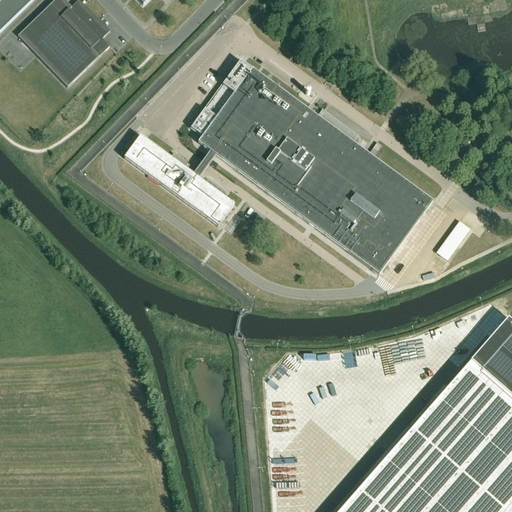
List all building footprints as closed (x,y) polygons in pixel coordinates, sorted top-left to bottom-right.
[(0,0),(0,33),(34,0),(0,0)] [(67,89),(109,48),(102,40),(109,33),(79,1),(71,9),(62,0),(56,0),(18,38),(67,89)] [(195,124),(191,130),(203,138),(198,145),(210,153),(215,157),(216,157),(228,166),(232,170),(268,196),(309,226),(314,229),(354,258),(362,264),(368,269),(378,276),(379,277),(432,204),(425,199),(420,194),(372,160),(306,111),(267,83),(264,81),(252,72),(240,63),(222,87),(217,95),(214,98),(208,106),(205,111),(204,112),(195,124)] [(233,207),(193,177),(140,138),(124,160),(218,228),(233,207)] [(447,242),(445,245),(442,249),(440,252),(437,256),(447,263),(470,232),(460,224),(455,231),(453,234),(447,242)] [(511,323),(473,365),(511,399),(511,323)] [(511,511),(511,399),(473,365),(369,484),(345,511),(511,511)] [(389,373),(363,400),(368,404),(371,401),(375,404),(381,398),(389,406),(396,398),(390,393),(406,377),(400,371),(394,377),(389,373)] [(359,431),(367,423),(356,413),(348,421),(359,431)]
